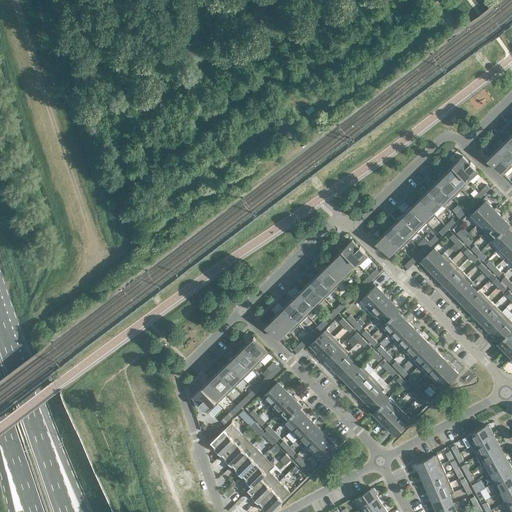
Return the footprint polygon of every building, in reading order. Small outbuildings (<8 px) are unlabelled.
[(305,110),(308,114),(314,110),(311,105),(305,110)] [(511,147),(505,141),(496,149),(511,164),(511,163),(510,162),(511,160),(511,147)] [(511,165),(511,164),(496,149),(488,158),(504,174),(511,165)] [(463,156),(454,164),(470,181),(479,172),(475,168),(476,167),(470,162),(470,163),(463,156)] [(470,181),(454,164),(445,173),(461,189),(470,181)] [(461,189),(445,173),(437,181),(453,198),(461,189)] [(453,198),(437,181),(428,190),(444,206),(453,198)] [(486,185),(480,191),(483,194),(490,188),(486,185)] [(445,207),(444,206),(428,190),(419,198),(435,215),(437,216),(445,207)] [(483,194),(480,191),(473,198),(477,201),(483,194)] [(435,215),(419,198),(411,207),(427,223),(435,215)] [(469,216),(477,224),(494,208),(486,200),(469,216)] [(469,201),(463,208),(466,211),(473,205),(469,201)] [(427,223),(411,207),(402,215),(418,231),(427,223)] [(466,211),(463,208),(456,214),(459,218),(466,211)] [(501,216),(494,208),(477,224),(485,232),(501,216)] [(418,231),(402,215),(394,223),(410,240),(418,231)] [(509,224),(501,216),(485,232),(492,239),(490,241),(490,242),(509,224)] [(452,218),(445,225),(449,228),(455,222),(452,218)] [(410,240),(394,223),(385,232),(401,248),(410,240)] [(509,224),(490,242),(498,250),(511,235),(511,231),(507,226),(509,224)] [(449,228),(445,225),(439,231),(442,235),(449,228)] [(460,230),(456,233),(462,239),(466,236),(460,230)] [(401,248),(385,232),(376,241),(392,257),(401,248)] [(458,239),(453,234),(450,237),(455,242),(458,239)] [(435,235),(428,242),(432,245),(438,239),(435,235)] [(511,250),(511,235),(498,250),(505,257),(511,250)] [(472,242),(466,236),(462,239),(468,245),(472,242)] [(352,239),(343,248),(359,265),(368,256),(364,252),(365,251),(360,246),(359,247),(352,239)] [(463,244),(458,239),(455,242),(460,248),(463,244)] [(432,245),(428,242),(422,248),(425,251),(432,245)] [(475,245),(471,248),(477,254),(481,251),(475,245)] [(421,260),(429,268),(442,255),(434,247),(421,260)] [(359,265),(343,248),(335,257),(351,273),(351,272),(349,270),(356,263),(359,265)] [(472,254),(467,248),(464,251),(469,257),(472,254)] [(487,257),(481,251),(477,254),(483,261),(487,257)] [(418,252),(411,258),(414,262),(421,255),(418,252)] [(444,252),(442,255),(429,268),(436,275),(452,260),(444,252)] [(478,259),(472,254),(469,257),(474,262),(478,259)] [(351,273),(335,257),(326,265),(342,281),(351,273)] [(414,262),(411,258),(404,265),(408,268),(414,262)] [(459,267),(452,260),(436,275),(443,282),(459,267)] [(490,261),(487,264),(493,270),(496,267),(490,261)] [(487,268),(481,263),(478,266),(483,271),(487,268)] [(342,281),(326,265),(317,274),(333,290),(342,281)] [(466,274),(459,267),(443,282),(450,289),(466,274)] [(502,273),(496,267),(493,270),(499,276),(502,273)] [(376,268),(369,275),(373,278),(379,272),(376,268)] [(492,273),(487,268),(483,271),(489,277),(492,273)] [(333,290),(317,274),(309,282),(325,298),(333,290)] [(473,282),(466,274),(450,289),(457,297),(470,284),(473,282)] [(373,278),(369,275),(363,281),(366,285),(373,278)] [(502,279),(508,285),(511,282),(505,276),(502,279)] [(501,283),(496,277),(492,281),(498,286),(501,283)] [(325,298),(309,282),(300,290),(316,307),(325,298)] [(506,288),(501,283),(498,286),(503,291),(506,288)] [(477,291),(470,284),(457,297),(465,304),(480,289),(480,288),(477,291)] [(359,285),(352,292),(356,295),(362,289),(359,285)] [(360,301),(368,309),(384,293),(376,285),(360,301)] [(487,296),(480,289),(465,304),(472,311),(487,296)] [(316,307),(300,290),(292,299),(308,315),(316,307)] [(356,295),(352,292),(346,298),(349,302),(356,295)] [(392,301),(384,293),(368,309),(375,317),(392,301)] [(495,304),(487,296),(472,311),(479,319),(495,304)] [(308,315),(292,299),(283,307),(299,324),(308,315)] [(399,309),(392,301),(375,317),(382,324),(380,326),(381,327),(399,309)] [(341,302),(335,309),(338,312),(345,306),(341,302)] [(502,311),(495,304),(479,319),(486,326),(502,311)] [(299,324),(283,307),(274,316),(290,332),(299,324)] [(338,312),(335,309),(328,315),(332,319),(338,312)] [(400,309),(399,309),(381,327),(388,334),(404,318),(397,311),(400,309)] [(509,318),(502,311),(486,326),(493,333),(509,318)] [(350,314),(347,318),(353,324),(356,320),(350,314)] [(290,332),(274,316),(265,324),(279,338),(287,330),(290,332)] [(348,323),(342,317),(339,321),(344,326),(348,323)] [(412,326),(404,318),(388,334),(396,342),(412,326)] [(511,329),(511,321),(509,318),(493,333),(500,340),(498,342),(498,343),(511,329)] [(324,319),(318,326),(321,329),(328,322),(324,319)] [(362,327),(356,320),(353,324),(359,330),(362,327)] [(353,328),(348,323),(344,326),(350,331),(353,328)] [(321,329),(318,326),(311,332),(314,335),(321,329)] [(420,334),(412,326),(396,342),(403,350),(420,334)] [(311,344),(318,351),(334,336),(326,329),(311,344)] [(511,329),(498,343),(506,350),(511,343),(511,329)] [(365,330),(362,333),(368,339),(371,336),(365,330)] [(362,337),(357,332),(353,335),(359,341),(362,337)] [(427,342),(420,334),(403,350),(411,358),(427,342)] [(254,336),(245,345),(261,361),(270,352),(254,336)] [(307,336),(301,342),(304,346),(310,339),(307,336)] [(341,344),(334,336),(318,351),(326,359),(341,344)] [(377,342),(371,336),(368,339),(374,345),(377,342)] [(367,343),(362,337),(359,341),(364,346),(367,343)] [(304,346),(301,342),(294,349),(297,352),(304,346)] [(435,349),(427,342),(411,358),(419,365),(435,349)] [(348,351),(341,344),(326,359),(333,366),(348,351)] [(261,361),(245,345),(236,353),(252,369),(261,361)] [(377,349),(383,355),(386,351),(380,345),(377,349)] [(376,352),(371,347),(368,350),(373,355),(376,352)] [(442,357),(435,349),(419,365),(426,373),(442,357)] [(349,351),(348,351),(333,366),(340,373),(353,361),(346,354),(349,351)] [(392,357),(386,351),(383,355),(389,361),(392,357)] [(382,357),(376,352),(373,355),(378,361),(382,357)] [(252,369),(236,353),(228,361),(244,378),(252,369)] [(450,365),(442,357),(426,373),(434,381),(450,365)] [(244,378),(228,361),(219,370),(235,386),(244,378)] [(360,367),(353,361),(340,373),(347,381),(363,365),(362,365),(360,367)] [(391,367),(385,361),(382,365),(387,370),(391,367)] [(395,361),(392,364),(398,370),(401,367),(395,361)] [(278,365),(271,371),(274,375),(281,368),(278,365)] [(370,373),(363,365),(347,381),(354,388),(370,373)] [(458,373),(450,365),(434,381),(442,389),(458,373)] [(396,372),(391,367),(387,370),(393,375),(396,372)] [(407,373),(401,367),(398,370),(404,376),(407,373)] [(235,386),(219,370),(210,378),(226,395),(235,386)] [(274,375),(271,371),(265,378),(268,381),(274,375)] [(377,380),(370,373),(354,388),(361,395),(377,380)] [(405,381),(400,376),(396,379),(402,385),(405,381)] [(411,376),(407,380),(413,386),(417,382),(411,376)] [(226,395),(210,378),(202,387),(218,403),(226,395)] [(384,387),(377,380),(361,395),(369,403),(384,387)] [(261,397),(269,405),(286,389),(278,381),(261,397)] [(410,387),(405,381),(402,385),(407,390),(410,387)] [(260,382),(254,388),(257,391),(264,385),(260,382)] [(423,389),(417,382),(413,386),(419,392),(423,389)] [(218,403),(202,387),(193,396),(200,403),(199,403),(204,409),(205,408),(209,412),(218,403)] [(385,388),(384,387),(369,403),(375,409),(373,411),(374,412),(389,397),(382,390),(385,388)] [(257,391),(254,388),(247,395),(251,398),(257,391)] [(293,397),(286,389),(269,405),(277,413),(293,397)] [(424,390),(421,393),(427,400),(430,396),(424,390)] [(419,396),(414,391),(411,394),(416,399),(419,396)] [(390,396),(389,397),(374,412),(381,419),(396,404),(397,403),(390,396)] [(424,401),(419,396),(416,399),(421,405),(424,401)] [(301,405),(293,397),(277,413),(284,420),(282,423),(301,405)] [(243,399),(237,405),(240,408),(246,402),(243,399)] [(403,411),(396,404),(381,419),(388,427),(403,411)] [(240,408),(237,405),(230,411),(233,415),(240,408)] [(301,405),(282,423),(290,431),(306,415),(299,408),(301,405)] [(253,409),(250,413),(256,419),(259,415),(253,409)] [(411,419),(403,411),(388,427),(395,434),(411,419)] [(221,420),(225,423),(231,417),(228,413),(221,420)] [(265,422),(259,415),(256,419),(262,425),(265,422)] [(314,422),(306,415),(290,431),(298,438),(314,422)] [(243,433),(232,422),(212,441),(213,442),(214,441),(217,444),(214,447),(221,454),(243,433)] [(321,430),(314,422),(298,438),(298,439),(301,436),(307,443),(305,446),(321,430)] [(487,426),(486,424),(466,436),(471,446),(493,434),(489,425),(487,426)] [(268,425),(265,428),(267,430),(271,434),(274,431),(268,425)] [(267,430),(263,435),(267,440),(272,435),(271,434),(267,430)] [(329,438),(321,430),(305,446),(313,454),(329,438)] [(280,437),(274,431),(271,434),(272,435),(277,440),(280,437)] [(253,444),(243,433),(221,454),(222,454),(224,451),(228,455),(225,457),(232,464),(253,444)] [(499,443),(493,434),(471,446),(476,455),(499,443)] [(337,446),(329,438),(313,454),(316,452),(323,459),(337,446)] [(283,440),(280,443),(286,450),(289,446),(283,440)] [(504,453),(499,443),(476,455),(482,465),(504,453)] [(264,454),(253,444),(232,464),(232,465),(235,462),(238,466),(235,468),(242,475),(264,454)] [(451,447),(455,455),(459,452),(455,444),(456,446),(452,448),(451,447)] [(295,452),(289,446),(286,450),(292,456),(295,452)] [(453,458),(449,450),(449,451),(450,452),(446,454),(445,453),(449,460),(453,458)] [(464,460),(459,452),(455,455),(459,462),(460,462),(459,461),(463,459),(464,460)] [(509,462),(504,453),(482,465),(487,474),(509,462)] [(274,465),(264,454),(242,475),(243,476),(245,473),(249,476),(246,479),(252,486),(249,489),(274,465)] [(420,472),(421,473),(442,463),(437,454),(416,463),(417,464),(416,465),(419,472),(420,472)] [(299,456),(295,459),(301,465),(305,462),(299,456)] [(458,467),(454,460),(455,461),(451,463),(450,462),(454,469),(458,467)] [(311,468),(305,462),(301,465),(307,471),(311,468)] [(511,472),(511,467),(509,462),(487,474),(492,484),(511,472)] [(446,473),(442,463),(421,473),(425,482),(446,473)] [(461,466),(465,474),(470,471),(466,463),(465,463),(466,464),(462,467),(461,466)] [(274,465),(249,489),(249,490),(251,489),(254,492),(251,495),(258,502),(279,481),(269,470),(274,465)] [(462,474),(458,467),(454,469),(458,476),(458,475),(462,473),(462,474)] [(474,479),(470,471),(465,474),(470,481),(469,480),(473,478),(474,479)] [(511,485),(511,472),(492,484),(497,493),(511,485)] [(450,482),(446,473),(425,482),(429,491),(450,482)] [(468,485),(464,477),(464,478),(465,479),(461,481),(460,480),(464,487),(468,485)] [(269,511),(290,492),(279,481),(258,502),(259,502),(261,499),(265,503),(262,505),(268,511),(269,511)] [(454,491),(450,482),(429,491),(433,501),(454,491)] [(472,485),(476,492),(480,490),(476,482),(476,483),(472,486),(472,485)] [(472,492),(468,485),(464,487),(468,494),(468,493),(471,491),(472,492)] [(511,497),(511,485),(497,493),(497,494),(502,491),(506,500),(502,502),(502,503),(511,497)] [(373,489),(371,487),(352,500),(358,509),(377,496),(377,495),(378,495),(374,488),(373,489)] [(484,498),(480,490),(476,492),(480,500),(480,499),(484,497),(484,498)] [(454,492),(454,491),(433,501),(437,510),(458,501),(458,500),(453,502),(450,494),(454,492)] [(372,511),(383,505),(377,496),(358,509),(360,511),(372,511)] [(478,503),(474,496),(474,497),(471,499),(470,498),(474,505),(478,503)] [(508,511),(511,509),(511,497),(502,503),(507,511),(508,511)] [(458,511),(462,510),(458,501),(437,510),(437,511),(458,511)] [(482,504),(486,511),(491,509),(486,501),(486,502),(487,503),(483,505),(482,504)] [(482,510),(478,503),(474,505),(477,511),(481,509),(482,510)]
